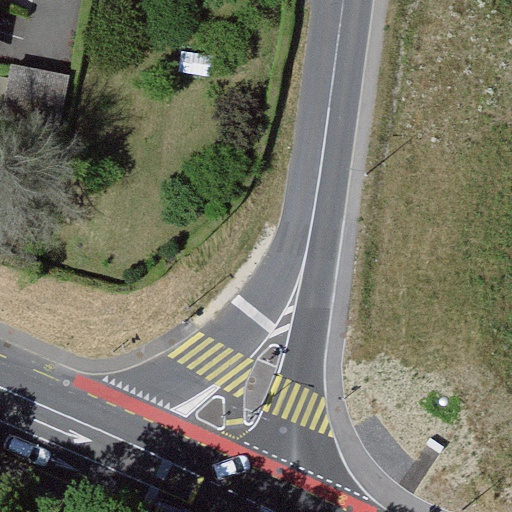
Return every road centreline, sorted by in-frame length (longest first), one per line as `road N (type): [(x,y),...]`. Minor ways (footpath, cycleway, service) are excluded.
road 1 (unclassified): [(215,507),(306,250),(339,0)]
road 2 (primary): [(215,507),(0,415)]
